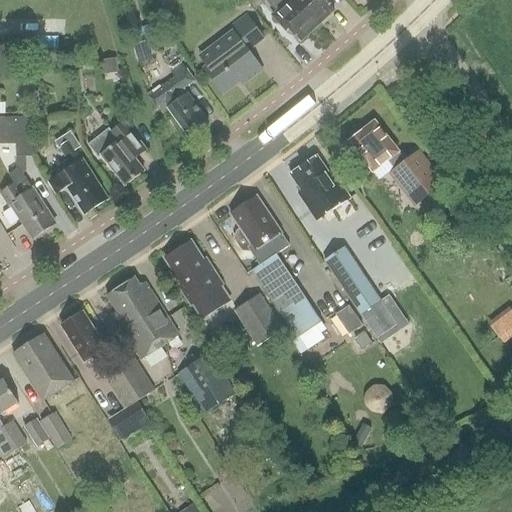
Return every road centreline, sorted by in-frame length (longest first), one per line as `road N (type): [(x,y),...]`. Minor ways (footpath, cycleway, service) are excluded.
road 1 (primary): [(0,325),(298,122),(422,14)]
road 2 (residential): [(511,189),(496,125),(422,14)]
